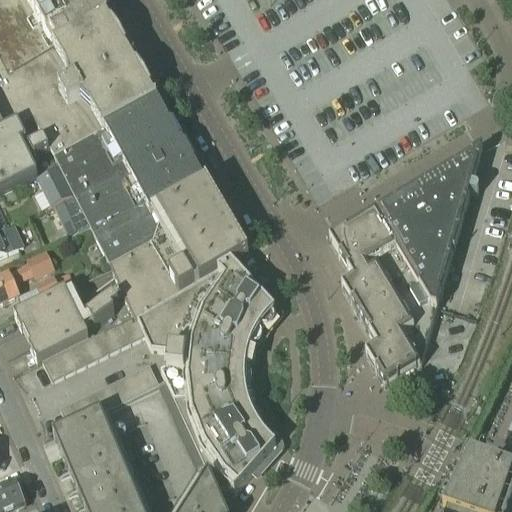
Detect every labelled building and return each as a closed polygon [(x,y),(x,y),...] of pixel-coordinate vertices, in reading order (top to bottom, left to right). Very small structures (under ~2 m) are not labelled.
[(0,0),(0,13),(25,0),(0,0)] [(25,0),(0,13),(0,50),(25,35),(85,0),(25,0)] [(85,0),(25,35),(0,50),(0,61),(7,75),(65,45),(107,20),(95,0),(85,0)] [(0,136),(18,128),(31,122),(38,135),(31,120),(52,106),(133,63),(107,20),(65,45),(7,75),(0,61),(0,136)] [(52,106),(31,120),(38,135),(41,140),(44,145),(45,146),(53,160),(158,105),(133,63),(52,106)] [(158,105),(53,160),(59,172),(73,200),(75,203),(179,146),(158,105)] [(0,198),(37,181),(30,165),(49,155),(45,146),(44,145),(36,148),(24,154),(22,149),(27,146),(18,128),(0,136),(0,198)] [(36,148),(44,145),(41,140),(33,143),(36,148)] [(179,146),(75,203),(84,221),(89,231),(109,269),(152,245),(157,229),(150,216),(165,210),(206,188),(183,146),(180,147),(179,146)] [(482,154),(374,219),(430,311),(436,313),(482,154)] [(36,183),(42,196),(50,210),(50,211),(73,200),(59,172),(36,183)] [(152,245),(109,269),(134,327),(136,325),(232,269),(249,260),(207,188),(206,188),(165,210),(150,216),(157,229),(152,245)] [(374,219),(329,245),(353,286),(341,293),(377,353),(366,360),(384,391),(419,371),(436,313),(430,311),(374,219)] [(84,221),(61,231),(66,242),(89,231),(84,221)] [(0,245),(0,260),(17,252),(11,241),(0,246),(0,245)] [(28,270),(0,282),(0,308),(17,301),(12,288),(32,280),(34,283),(52,275),(45,259),(26,267),(28,270)] [(232,269),(136,325),(144,341),(150,355),(168,357),(166,373),(160,376),(165,387),(216,495),(223,492),(228,492),(234,498),(275,452),(261,434),(251,416),(245,394),(244,394),(244,375),(245,376),(251,353),(261,334),(275,317),(232,269)] [(67,278),(35,292),(41,305),(73,291),(67,278)] [(65,296),(14,320),(37,368),(88,344),(65,296)] [(112,303),(86,323),(94,333),(114,319),(112,316),(118,311),(112,303)] [(131,324),(41,367),(51,386),(144,341),(136,325),(134,327),(133,328),(131,324)] [(148,370),(59,414),(68,434),(158,390),(148,370)] [(165,387),(158,390),(68,434),(53,441),(82,511),(223,511),(216,495),(165,387)] [(0,511),(18,511),(23,510),(11,484),(0,489),(0,511)] [(458,511),(511,511),(511,498),(472,486),(458,511)]
